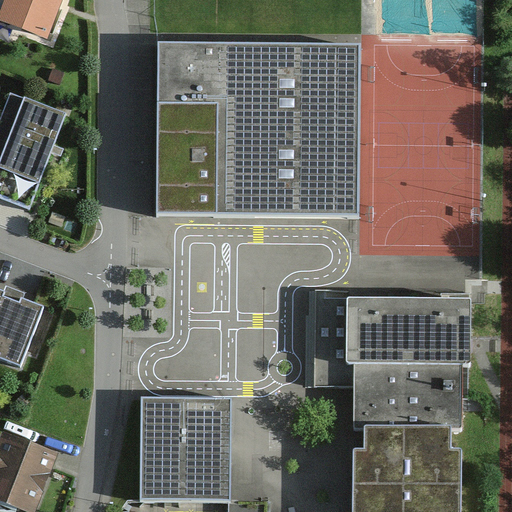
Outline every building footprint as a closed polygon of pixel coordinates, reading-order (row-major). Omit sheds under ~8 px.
[(62,0),(9,0),(2,23),(49,39),(62,0)] [(360,51),(162,49),(160,218),(358,221),(360,51)] [(69,119),(16,98),(0,138),(0,165),(3,166),(0,175),(0,194),(34,208),(69,119)] [(0,364),(27,375),(53,309),(0,288),(0,364)] [(473,511),(476,308),(343,306),(343,297),(317,297),(316,387),(361,388),(360,511),(473,511)] [(240,405),(148,404),(146,505),(238,506),(240,405)] [(39,511),(60,459),(9,439),(0,462),(0,501),(27,511),(39,511)]
